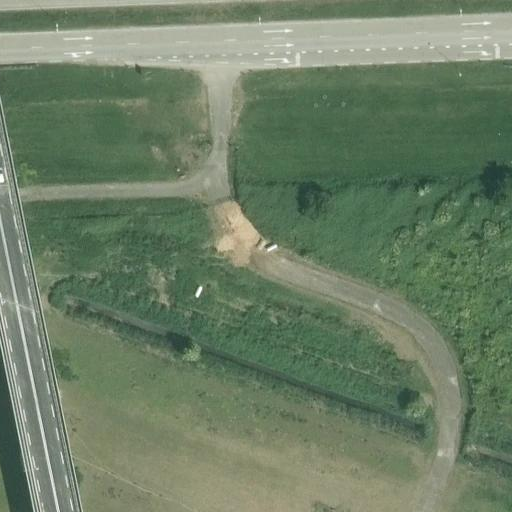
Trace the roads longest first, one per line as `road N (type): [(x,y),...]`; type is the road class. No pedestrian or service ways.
road 1 (secondary): [(0,54),(511,37)]
road 2 (tertiary): [(57,511),(0,224)]
